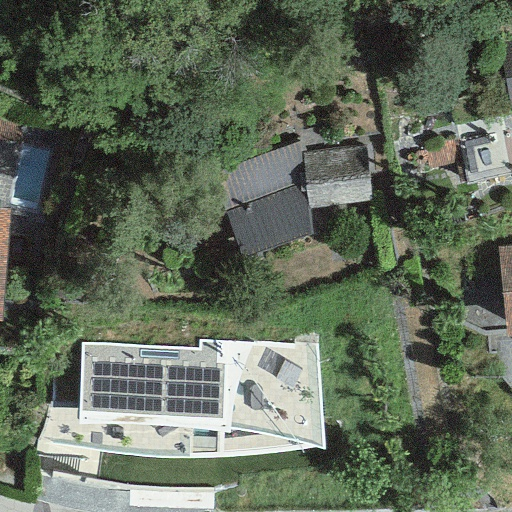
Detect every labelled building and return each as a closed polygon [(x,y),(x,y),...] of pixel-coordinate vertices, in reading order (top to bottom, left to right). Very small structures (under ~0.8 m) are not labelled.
[(511,106),(511,39),(498,42),(511,106)] [(303,143),(210,175),(243,256),(314,233),(310,207),(304,153),(303,143)] [(365,146),(304,153),(310,207),(371,200),(365,146)] [(0,312),(2,313),(9,207),(0,206),(0,312)] [(511,243),(498,245),(507,330),(511,329),(511,243)] [(242,324),(83,324),(83,404),(192,404),(192,439),(242,439),(242,324)]
